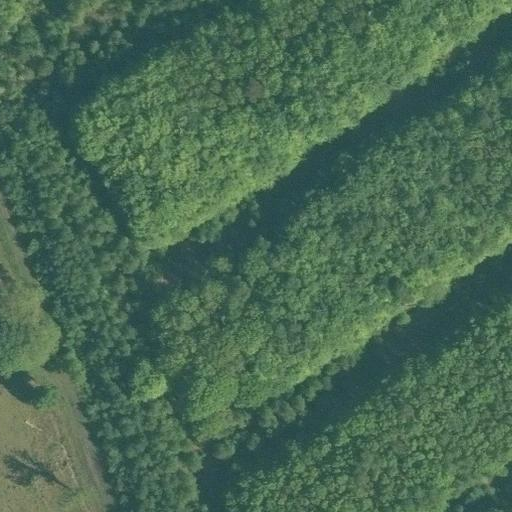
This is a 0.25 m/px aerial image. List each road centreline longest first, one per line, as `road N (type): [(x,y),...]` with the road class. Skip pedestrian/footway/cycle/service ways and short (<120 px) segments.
road 1 (track): [(0,204),(67,383)]
road 2 (track): [(67,383),(114,511)]
